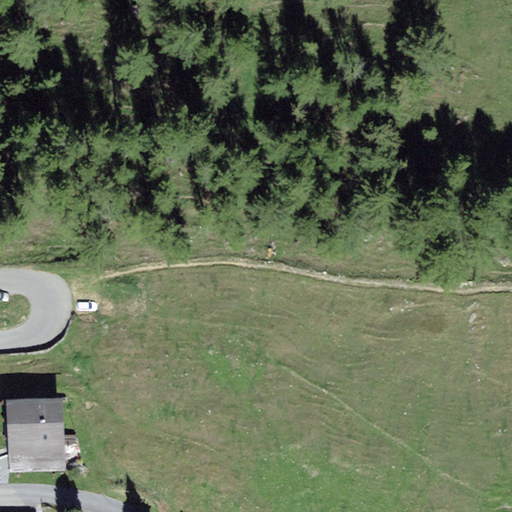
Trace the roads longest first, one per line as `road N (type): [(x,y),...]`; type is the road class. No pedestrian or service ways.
road 1 (unclassified): [(0,343),(25,341),(50,315),(42,289),(0,284)]
road 2 (unclassified): [(119,511),(73,498),(0,494)]
